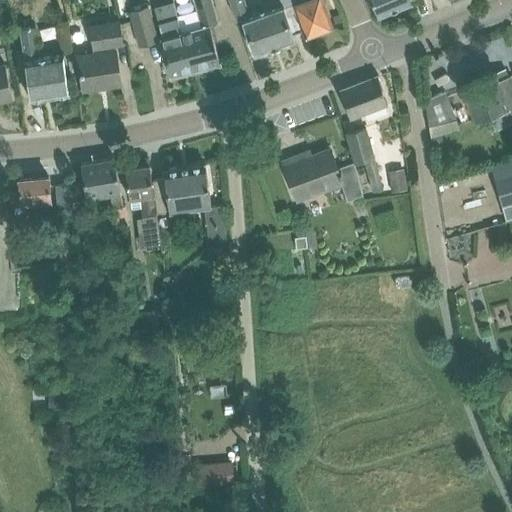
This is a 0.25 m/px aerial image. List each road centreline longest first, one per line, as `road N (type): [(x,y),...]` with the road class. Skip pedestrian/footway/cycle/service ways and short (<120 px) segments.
road 1 (unclassified): [(259,511),(229,115)]
road 2 (residential): [(398,49),(444,291)]
road 3 (tertiary): [(0,152),(88,144),(229,115)]
road 4 (tertiary): [(229,115),(375,58)]
road 5 (tertiary): [(398,49),(511,5)]
road 6 (residential): [(0,297),(0,179)]
